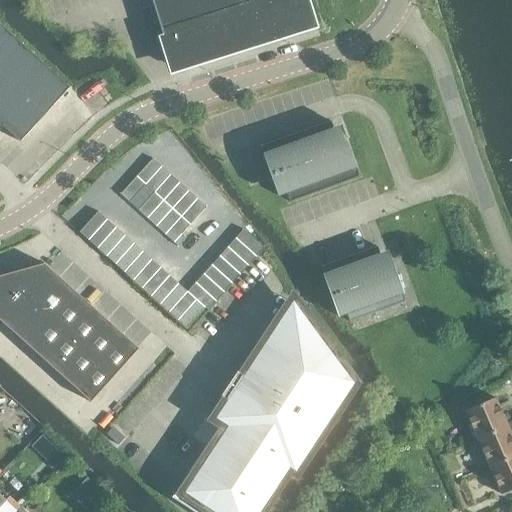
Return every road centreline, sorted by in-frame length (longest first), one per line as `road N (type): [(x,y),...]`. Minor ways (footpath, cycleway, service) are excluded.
road 1 (tertiary): [(403,11),(357,45),(143,115),(0,230)]
road 2 (unclassified): [(403,11),(436,50),(511,257)]
